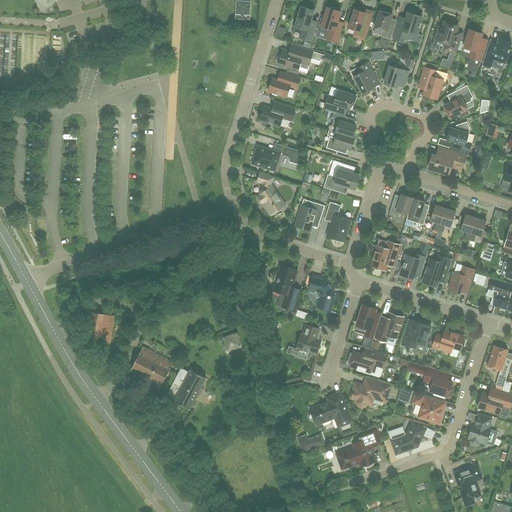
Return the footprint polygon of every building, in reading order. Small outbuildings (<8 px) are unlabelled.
[(243,1),(236,1),(236,15),(235,18),(249,19),(250,1),(243,1)] [(314,20),(311,19),(314,10),(301,6),(299,11),(297,10),(294,18),(297,19),(295,26),(302,28),(299,37),(312,41),(316,28),(318,22),(314,20)] [(341,21),(338,20),(340,11),(334,9),(334,8),(330,7),(329,7),(327,7),(321,26),(329,28),(325,39),(337,42),(344,22),(341,21)] [(374,11),(370,10),(361,8),(360,11),(354,9),(348,27),(355,29),(353,36),(364,40),(371,18),(372,18),(374,11)] [(380,10),(374,27),(381,30),(380,36),(391,39),(394,29),(391,28),(388,27),(392,14),(380,10)] [(408,12),(406,18),(402,17),(399,16),(396,25),(397,26),(393,39),(403,42),(405,36),(407,36),(410,34),(411,33),(417,35),(422,16),(408,12)] [(446,43),(443,49),(456,53),(463,32),(456,30),(458,26),(443,21),(442,27),(438,26),(434,39),(446,43)] [(469,57),(471,58),(467,70),(477,73),(487,41),(484,39),(480,38),(482,33),(469,29),(464,47),(471,49),(469,57)] [(491,50),(487,49),(482,67),(489,69),(493,58),(505,62),(508,51),(509,52),(510,49),(509,48),(511,42),(499,38),(495,52),(491,50)] [(297,73),(300,63),(308,65),(311,59),(320,62),(323,54),(291,45),(290,48),(289,52),(282,50),(281,55),(279,55),(277,61),(278,63),(278,64),(289,68),(288,70),(297,73)] [(361,53),(362,61),(372,60),(372,52),(361,53)] [(415,60),(408,58),(405,66),(413,68),(415,60)] [(390,65),(384,83),(396,87),(397,85),(400,86),(404,87),(408,71),(401,69),(402,67),(400,63),(395,61),(390,63),(390,65)] [(368,63),(358,68),(358,67),(350,71),(353,77),(354,77),(362,93),(373,88),(373,87),(375,85),(378,84),(368,63)] [(436,71),(424,67),(418,87),(421,89),(425,90),(423,95),(437,99),(442,80),(434,77),(436,71)] [(289,75),(289,74),(280,71),(278,76),(277,80),(272,78),(268,91),(286,97),(290,86),(297,88),(300,78),(289,75)] [(450,118),(458,114),(460,118),(468,114),(466,110),(467,109),(464,105),(471,101),(470,99),(473,97),(467,85),(456,91),(460,98),(451,102),(444,106),(450,118)] [(326,110),(335,113),(345,116),(347,112),(348,108),(352,109),(356,96),(338,91),(336,97),(328,95),(324,109),(326,110)] [(291,121),(294,109),(274,102),(272,106),(271,109),(263,107),(259,120),(279,126),(282,118),(291,121)] [(337,126),(335,132),(354,138),(352,137),(356,126),(353,125),(345,122),(346,116),(345,116),(335,113),(333,119),(331,124),(337,126)] [(466,142),(469,133),(468,133),(469,130),(467,122),(456,125),(455,129),(450,127),(446,140),(451,142),(450,145),(449,148),(468,154),(471,144),(466,142)] [(351,149),(354,138),(335,132),(337,133),(335,138),(330,136),(326,148),(337,151),(338,148),(339,146),(351,149)] [(280,153),(273,151),(257,146),(252,164),(275,171),(280,153)] [(466,156),(447,150),(448,149),(439,146),(437,151),(436,156),(432,155),(428,168),(449,175),(451,166),(462,170),(466,156)] [(283,150),(282,154),(291,157),(290,161),(297,163),(301,152),(284,147),(283,150)] [(479,150),(479,166),(487,166),(488,151),(479,150)] [(355,189),(359,176),(353,174),(355,167),(340,162),(336,177),(327,174),(323,187),(337,192),(339,184),(355,189)] [(256,183),(263,185),(263,186),(266,190),(259,195),(260,196),(259,198),(259,199),(259,200),(260,202),(261,202),(262,202),(264,202),(266,205),(265,206),(272,215),(274,213),(275,214),(277,215),(279,214),(280,213),(281,212),(282,210),(281,208),(285,206),(272,187),(274,177),(259,172),(258,177),(256,183)] [(408,214),(413,198),(401,194),(398,205),(395,204),(392,203),(389,214),(399,217),(401,212),(408,214)] [(424,202),(416,199),(413,198),(408,214),(406,220),(423,225),(427,214),(424,213),(421,212),(424,202)] [(310,231),(312,226),(315,217),(317,218),(320,219),(324,206),(314,202),(313,206),(310,205),(308,210),(301,207),(296,224),(303,226),(302,229),(310,231)] [(327,211),(330,212),(334,213),(327,236),(344,242),(351,220),(338,216),(341,206),(330,202),(327,211)] [(438,231),(445,208),(435,205),(430,221),(436,222),(434,229),(438,231)] [(445,208),(438,231),(442,232),(445,225),(451,227),(456,211),(445,208)] [(469,240),(476,218),(465,214),(460,230),(467,232),(464,239),(469,240)] [(476,218),(469,240),(473,242),(475,235),(481,237),(486,221),(476,218)] [(385,270),(387,264),(390,265),(393,266),(400,245),(388,241),(385,248),(377,246),(371,266),(385,270)] [(486,242),(482,258),(489,260),(494,244),(486,242)] [(511,253),(511,250),(503,248),(502,253),(511,256),(511,253)] [(412,279),(414,275),(417,275),(420,276),(426,257),(415,253),(413,257),(405,255),(399,274),(401,275),(402,276),(405,277),(406,277),(412,279)] [(440,282),(444,283),(451,259),(437,255),(436,260),(430,259),(422,282),(436,286),(438,281),(440,282)] [(276,282),(273,290),(286,294),(282,307),(295,311),(301,290),(297,289),(292,287),(297,271),(281,266),(278,276),(275,275),(273,282),(276,282)] [(460,294),(461,292),(464,293),(467,294),(475,270),(462,266),(459,275),(453,273),(448,290),(460,294)] [(309,289),(317,292),(320,297),(317,307),(330,311),(335,296),(327,280),(315,276),(313,276),(309,289)] [(498,291),(493,306),(511,311),(511,294),(510,294),(511,290),(511,288),(511,285),(492,279),(489,289),(490,288),(498,291)] [(365,336),(373,338),(381,313),(378,312),(375,311),(376,309),(362,305),(355,329),(366,332),(365,336)] [(83,339),(110,343),(115,316),(88,312),(83,339)] [(390,313),(388,319),(385,318),(382,317),(375,338),(387,342),(389,336),(396,338),(403,317),(390,313)] [(425,345),(431,326),(412,320),(410,319),(406,331),(402,344),(415,349),(417,343),(425,345)] [(301,334),(296,349),(300,350),(298,357),(306,360),(308,353),(316,355),(318,350),(321,349),(319,346),(321,341),(316,339),(318,334),(319,329),(306,325),(303,335),(301,334)] [(465,342),(463,340),(464,337),(445,331),(443,337),(440,336),(436,335),(433,347),(450,353),(452,348),(460,350),(461,347),(464,346),(465,342)] [(232,349),(240,347),(236,335),(224,339),(227,347),(231,345),(232,349)] [(504,360),(507,352),(507,350),(494,346),(488,366),(500,370),(495,385),(503,388),(508,372),(511,363),(511,362),(508,361),(504,360)] [(160,389),(174,362),(144,347),(130,373),(160,389)] [(373,365),(382,368),(383,369),(387,356),(365,349),(364,352),(363,355),(353,352),(352,354),(350,353),(347,363),(349,364),(349,366),(357,368),(356,370),(370,375),(373,365)] [(402,366),(406,358),(399,355),(395,363),(402,366)] [(408,370),(420,374),(424,375),(426,368),(423,367),(410,363),(408,370)] [(444,399),(445,396),(448,397),(452,383),(446,381),(447,378),(448,375),(428,368),(424,381),(425,381),(425,380),(433,383),(430,391),(434,393),(433,395),(444,399)] [(180,369),(168,393),(176,397),(174,401),(190,409),(206,377),(191,369),(189,373),(180,369)] [(385,402),(390,386),(365,378),(364,382),(362,385),(355,383),(353,390),(352,390),(350,397),(351,397),(350,398),(356,400),(356,403),(357,406),(360,407),(363,408),(365,406),(367,404),(371,405),(373,398),(385,402)] [(408,390),(402,388),(399,395),(406,397),(408,390)] [(480,401),(478,407),(499,414),(501,406),(509,408),(511,398),(511,395),(490,389),(489,392),(488,396),(482,394),(482,395),(481,394),(479,395),(478,399),(479,401),(480,401)] [(345,402),(342,392),(338,394),(327,398),(328,402),(310,409),(312,413),(310,414),(309,416),(309,418),(310,419),(311,420),(313,421),(315,421),(316,425),(337,417),(340,426),(352,422),(344,402),(345,402)] [(444,404),(416,395),(415,395),(413,403),(421,405),(418,415),(419,416),(419,417),(436,422),(439,421),(440,418),(441,419),(444,408),(445,405),(444,404)] [(490,430),(490,429),(488,428),(491,419),(478,414),(476,419),(475,424),(473,423),(468,439),(470,439),(469,441),(471,445),(475,446),(479,444),(480,442),(485,444),(486,443),(493,445),(497,432),(490,430)] [(425,429),(412,423),(406,435),(391,440),(396,454),(417,447),(423,433),(425,429)] [(376,461),(371,449),(377,447),(383,445),(376,426),(357,433),(360,442),(353,444),(354,448),(335,455),(341,470),(359,463),(361,467),(376,461)] [(298,438),(302,451),(310,448),(307,440),(306,436),(298,438)] [(477,465),(454,473),(459,487),(462,486),(463,490),(462,492),(461,494),(465,504),(466,505),(468,505),(472,504),(473,503),(473,501),(473,498),(475,498),(475,497),(480,495),(475,481),(482,478),(477,465)] [(369,509),(379,505),(376,498),(366,501),(369,509)]
